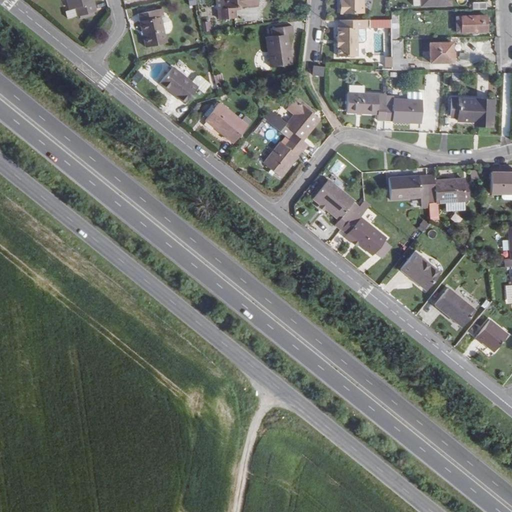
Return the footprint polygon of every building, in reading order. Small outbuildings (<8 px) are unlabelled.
[(67,0),(70,11),(76,9),(78,17),(96,12),(92,0),(67,0)] [(222,0),(214,0),(215,9),(217,9),(223,9),(222,0)] [(233,8),(253,6),(252,0),(222,0),(223,9),(217,9),(218,20),(234,18),(233,8)] [(339,0),(340,13),(363,13),(363,0),(339,0)] [(139,15),(146,48),(167,43),(160,10),(139,15)] [(397,13),(390,13),(391,40),(398,40),(397,13)] [(456,33),(486,31),(486,17),(455,18),(456,33)] [(367,28),(367,20),(339,20),(339,27),(337,27),(337,36),(335,36),(335,47),(337,47),(336,56),(363,56),(363,28),(367,28)] [(203,22),(204,31),(212,30),(210,21),(203,22)] [(288,35),(293,34),(292,26),(272,29),(273,37),(266,38),(271,67),(291,65),(288,35)] [(401,40),(398,40),(391,40),(392,70),(407,71),(406,59),(402,60),(401,40)] [(430,63),(452,62),(452,43),(430,44),(430,45),(422,45),(423,61),(430,61),(430,63)] [(312,75),(322,76),(324,67),(313,66),(312,75)] [(189,81),(173,68),(160,84),(185,104),(197,88),(203,93),(210,85),(198,75),(195,75),(189,81)] [(137,72),(131,79),(137,83),(143,76),(137,72)] [(349,93),(364,94),(364,86),(349,85),(349,93)] [(422,92),(408,92),(407,101),(421,101),(422,92)] [(385,122),(386,97),(386,95),(364,94),(349,93),(348,93),(347,113),(378,114),(378,121),(385,122)] [(407,101),(393,100),(393,97),(386,97),(385,122),(392,122),(393,122),(421,123),(422,101),(421,101),(407,101)] [(493,127),(495,101),(451,99),(450,117),(457,118),(457,121),(474,122),(474,126),(493,127)] [(294,116),(288,124),(270,110),(264,119),(270,124),(279,132),(288,139),(302,150),(307,145),(302,141),(319,119),(295,100),(287,110),(294,116)] [(205,121),(234,143),(248,126),(220,104),(205,121)] [(280,177),(302,150),(288,139),(283,145),(280,143),(264,164),(280,177)] [(264,160),(270,152),(265,148),(259,156),(264,160)] [(511,193),(511,173),(491,173),(491,194),(502,194),(511,193)] [(429,208),(427,175),(389,178),(390,200),(421,198),(421,208),(429,208)] [(427,175),(429,208),(430,221),(438,220),(437,203),(446,202),(446,211),(464,210),(465,201),(470,201),(469,185),(463,185),(463,179),(435,180),(434,175),(427,175)] [(341,230),(359,208),(353,203),(354,202),(328,180),(313,199),(339,220),(335,225),(341,230)] [(365,201),(359,208),(341,230),(373,256),(375,253),(382,259),(392,248),(384,242),(387,239),(361,218),(371,206),(365,201)] [(425,232),(429,223),(422,219),(418,229),(425,232)] [(415,252),(401,270),(427,291),(441,274),(415,252)] [(449,289),(435,305),(462,327),(475,311),(449,289)] [(490,321),(476,337),(482,342),(483,341),(495,351),(508,335),(490,321)]
